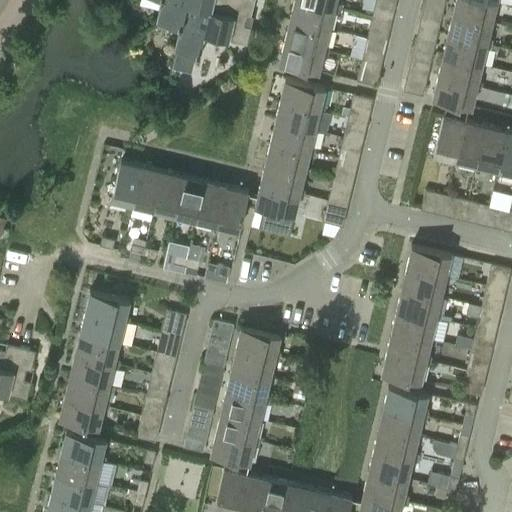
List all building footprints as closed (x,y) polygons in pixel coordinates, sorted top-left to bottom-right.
[(163,0),(158,21),(180,27),(181,27),(187,3),(233,14),(236,0),(163,0)] [(254,0),(236,0),(233,14),(187,3),(181,27),(180,27),(175,50),(199,56),(205,33),(247,43),(251,25),(245,24),(247,13),(251,14),(254,0)] [(330,26),(333,11),(338,12),(340,6),(313,0),(294,0),(290,17),(330,26)] [(396,0),(375,0),(375,4),(394,9),(396,0)] [(456,0),(454,10),(494,19),(497,4),(501,5),(502,0),(456,0)] [(443,8),(424,3),(421,14),(441,18),(443,8)] [(489,38),(494,19),(454,10),(449,31),(492,42),(493,38),(489,38)] [(325,44),(330,26),(290,17),(285,38),(329,48),(330,45),(325,44)] [(367,35),(386,40),(388,32),(369,27),(367,35)] [(444,52),(484,62),(487,47),(491,48),(492,42),(449,31),(444,52)] [(386,40),(367,35),(364,47),(384,51),(386,40)] [(414,45),(433,50),(435,41),(416,36),(414,45)] [(328,54),(329,48),(285,38),(280,60),(319,69),(323,53),(328,54)] [(433,50),(414,45),(411,56),(430,61),(433,50)] [(479,80),(484,62),(444,52),(439,74),(482,84),(483,81),(479,80)] [(359,69),(357,79),(376,84),(378,74),(359,69)] [(169,75),(160,73),(158,80),(167,82),(169,75)] [(482,84),(439,74),(433,95),(473,105),(477,89),(481,90),(482,84)] [(282,97),(325,107),(326,104),(322,103),(327,86),(287,76),(282,97)] [(423,93),(425,83),(406,79),(403,89),(423,93)] [(373,98),(353,93),(351,103),(370,108),(373,98)] [(277,118),(316,127),(320,111),(324,112),(325,107),(282,97),(277,118)] [(451,161),(456,162),(466,117),(443,111),(433,152),(452,156),(451,161)] [(459,163),(460,158),(478,163),(488,122),(466,117),(456,162),(459,163)] [(271,139),(315,150),(316,146),(312,145),(316,127),(277,118),(271,139)] [(498,172),(509,128),(488,122),(478,163),(493,166),(492,171),(498,172)] [(344,134),(363,139),(365,130),(346,126),(344,134)] [(511,128),(509,128),(498,172),(501,173),(502,168),(511,170),(511,128)] [(363,139),(344,134),(341,145),(360,150),(363,139)] [(266,160),(306,170),(310,154),(314,155),(315,150),(271,139),(266,160)] [(128,206),(132,207),(143,162),(121,157),(111,196),(129,201),(128,206)] [(261,181),(305,192),(306,188),(301,187),(306,170),(266,160),(261,181)] [(138,202),(154,207),(164,167),(143,162),(132,207),(137,208),(138,202)] [(174,217),(185,173),(164,167),(154,207),(171,211),(170,216),(174,217)] [(333,176),(353,181),(355,173),(335,168),(333,176)] [(180,212),(197,217),(206,178),(185,173),(174,217),(179,218),(180,212)] [(353,181),(333,176),(331,188),(350,192),(353,181)] [(197,217),(214,221),(212,226),(216,227),(227,183),(206,178),(197,217)] [(290,233),(295,212),(299,196),(303,197),(305,192),(261,181),(255,204),(264,206),(259,226),(290,233)] [(221,228),(222,223),(239,227),(249,188),(227,183),(216,227),(221,228)] [(508,207),(510,192),(492,188),(489,203),(508,207)] [(420,208),(430,211),(435,191),(425,189),(420,208)] [(464,219),(469,199),(458,197),(453,216),(464,219)] [(469,199),(464,219),(473,221),(477,201),(469,199)] [(507,229),(511,209),(500,207),(495,226),(507,229)] [(342,225),(345,215),(325,210),(323,220),(342,225)] [(112,247),(114,238),(102,235),(100,244),(112,247)] [(130,251),(143,254),(145,245),(133,242),(130,251)] [(452,271),(447,270),(451,252),(411,242),(405,264),(451,275),(452,271)] [(157,248),(145,245),(143,254),(155,257),(157,248)] [(173,261),(185,264),(188,255),(175,252),(173,261)] [(200,259),(188,255),(185,264),(198,268),(200,259)] [(215,272),(227,275),(230,266),(217,263),(215,272)] [(510,267),(491,263),(489,273),(508,277),(510,267)] [(441,295),(444,278),(450,280),(451,275),(405,264),(400,285),(441,295)] [(436,312),(441,295),(400,285),(395,306),(441,317),(442,313),(436,312)] [(91,288),(86,309),(130,320),(131,316),(126,315),(130,298),(91,288)] [(481,304),(501,309),(503,300),(483,296),(481,304)] [(501,309),(481,304),(479,315),(498,319),(501,309)] [(430,337),(434,320),(440,322),(441,317),(395,306),(390,328),(430,337)] [(166,317),(185,322),(188,312),(168,307),(166,317)] [(124,323),(125,320),(130,321),(130,320),(86,309),(81,330),(120,340),(124,323)] [(214,318),(212,328),(231,332),(234,322),(214,318)] [(241,323),(235,345),(281,355),(282,351),(276,350),(280,332),(241,323)] [(426,354),(430,337),(390,328),(385,349),(431,359),(432,356),(426,354)] [(75,351),(120,362),(121,358),(116,357),(120,340),(81,330),(75,351)] [(471,346),(473,337),(457,333),(455,343),(471,346)] [(0,362),(14,366),(20,341),(8,338),(6,347),(0,345),(0,362)] [(471,346),(491,351),(493,342),(473,338),(471,346)] [(158,349),(177,354),(180,344),(160,340),(158,349)] [(0,362),(0,387),(28,394),(32,375),(27,374),(29,364),(32,364),(37,345),(20,341),(14,366),(0,362)] [(230,366),(270,375),(274,359),(279,360),(281,355),(235,345),(230,366)] [(491,351),(471,346),(469,357),(488,362),(491,351)] [(177,354),(158,349),(155,359),(175,364),(177,354)] [(429,364),(431,359),(385,349),(380,370),(420,380),(424,363),(429,364)] [(204,360),(224,365),(226,355),(206,350),(204,360)] [(120,362),(75,351),(70,373),(110,382),(114,367),(118,368),(120,362)] [(224,365),(204,360),(202,370),(221,375),(224,365)] [(266,392),(270,375),(230,366),(225,387),(270,398),(271,394),(266,392)] [(110,400),(106,399),(110,382),(70,373),(65,394),(109,405),(110,400)] [(464,380),(461,390),(481,394),(483,384),(464,380)] [(147,391),(167,396),(169,386),(150,382),(147,391)] [(429,410),(423,409),(427,392),(387,382),(382,404),(428,415),(429,410)] [(304,398),(306,386),(294,383),(292,395),(304,398)] [(220,408),(260,418),(264,401),(269,402),(270,398),(225,387),(220,408)] [(167,396),(147,391),(145,401),(164,406),(167,396)] [(194,402),(213,407),(216,397),(196,393),(194,402)] [(108,409),(109,405),(65,394),(60,414),(100,424),(104,408),(108,409)] [(213,407),(194,402),(192,412),(211,417),(213,407)] [(473,416),(476,403),(467,402),(464,414),(473,416)] [(417,435),(421,418),(427,419),(428,415),(382,404),(377,425),(417,435)] [(256,434),(260,418),(220,408),(215,430),(260,440),(261,436),(256,434)] [(139,424),(137,433),(156,438),(159,428),(139,424)] [(413,451),(417,435),(377,425),(372,446),(418,457),(419,452),(413,451)] [(107,455),(102,454),(107,435),(67,426),(62,448),(106,458),(107,455)] [(260,440),(215,430),(210,450),(250,459),(253,444),(259,445),(260,440)] [(449,442),(465,446),(468,434),(452,430),(449,442)] [(205,440),(186,435),(184,445),(203,450),(205,440)] [(452,465),(460,467),(465,446),(449,442),(447,454),(454,456),(452,465)] [(153,460),(156,448),(148,446),(145,458),(153,460)] [(406,477),(411,460),(417,461),(418,457),(372,446),(367,467),(406,477)] [(96,478),(100,463),(105,464),(106,458),(62,448),(57,469),(96,478)] [(230,511),(236,511),(247,469),(225,463),(215,503),(232,507),(230,511)] [(447,486),(455,488),(460,467),(452,465),(450,474),(442,472),(439,484),(447,486)] [(403,493),(406,477),(367,467),(362,489),(408,499),(409,495),(403,493)] [(92,496),(96,478),(57,469),(52,490),(96,500),(96,497),(92,496)] [(240,511),(241,509),(253,511),(258,511),(269,474),(247,469),(236,511),(240,511)] [(258,511),(281,511),(290,479),(269,474),(258,511)] [(138,488),(146,490),(149,478),(141,476),(138,488)] [(303,511),(311,484),(290,479),(281,511),(303,511)] [(303,511),(326,511),(332,489),(311,484),(303,511)] [(436,496),(445,497),(442,507),(450,509),(455,488),(447,486),(447,488),(438,486),(436,496)] [(146,490),(138,488),(135,500),(143,502),(146,490)] [(348,511),(353,494),(332,489),(326,511),(348,511)] [(407,504),(408,499),(362,489),(357,509),(370,511),(397,511),(400,502),(407,504)] [(52,511),(88,511),(90,505),(94,506),(96,500),(52,490),(47,511),(52,511)]
